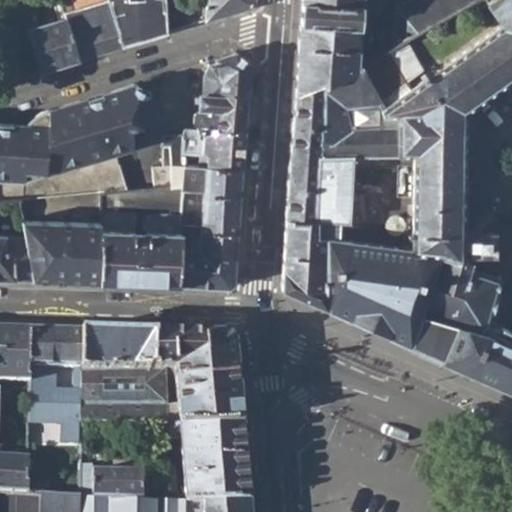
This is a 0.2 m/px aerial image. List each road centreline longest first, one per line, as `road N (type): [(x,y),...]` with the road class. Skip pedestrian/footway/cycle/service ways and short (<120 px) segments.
road 1 (residential): [(277,16),(256,262),(260,327)]
road 2 (residential): [(0,102),(277,16)]
road 3 (residential): [(260,327),(231,314),(0,309)]
road 4 (residential): [(386,388),(260,327)]
road 5 (residential): [(511,444),(386,388)]
road 6 (residential): [(386,388),(303,397),(272,421)]
